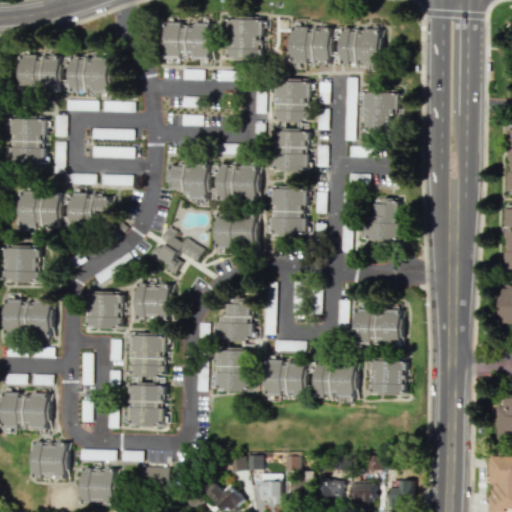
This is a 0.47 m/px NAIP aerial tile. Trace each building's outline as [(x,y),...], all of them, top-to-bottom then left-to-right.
[(227,18),(227,57),(260,58),(261,19),(227,18)] [(167,23),(166,57),(211,58),(212,24),(167,23)] [(293,63),(333,62),(332,26),(292,27),(293,63)] [(342,63),(364,63),(364,69),(384,69),(383,28),(342,29),(342,63)] [(21,90),(70,91),(71,55),(23,54),(21,90)] [(112,92),(113,57),(72,57),(71,91),(112,92)] [(276,78),(274,121),(310,122),(312,79),(276,78)] [(329,129),(329,81),(319,81),(318,129),(329,129)] [(391,114),(399,114),(400,92),(364,92),(363,107),(367,107),(367,132),(391,132),(391,114)] [(98,100),(68,100),(68,108),(97,109),(98,100)] [(55,135),(66,136),(67,114),(55,114),(55,135)] [(202,115),(181,116),(181,125),(202,124),(202,115)] [(13,118),(12,146),(11,146),(10,164),(43,164),(45,119),(13,118)] [(274,171),(308,172),(309,123),(307,123),(307,129),(275,128),(274,171)] [(65,170),(65,141),(55,140),(54,170),(65,170)] [(328,144),(318,144),(317,165),(327,165),(328,144)] [(211,164),(168,162),(167,189),(185,189),(185,198),(209,199),(211,164)] [(219,163),(218,199),(259,200),(260,164),(219,163)] [(369,174),(349,173),(349,181),(369,182),(369,174)] [(271,189),(271,204),(277,204),(277,217),(271,217),(271,234),(306,234),(306,189),(271,189)] [(22,228),(93,227),(93,220),(113,220),(112,192),(22,193),(22,228)] [(400,198),(367,198),(368,239),(401,238),(400,198)] [(256,250),(256,210),(217,210),(217,249),(256,250)] [(325,223),(316,223),(315,236),(324,237),(325,223)] [(205,248),(167,228),(160,242),(158,241),(149,258),(174,272),(184,253),(198,260),(205,248)] [(5,245),(5,282),(40,282),(40,246),(5,245)] [(274,334),(276,281),(266,281),(264,333),(274,334)] [(138,320),(171,321),(172,284),(139,283),(138,320)] [(511,324),(511,284),(501,284),(500,325),(511,324)] [(312,314),(321,314),(322,288),(313,288),(312,314)] [(123,292),(87,291),(86,328),(122,329),(123,292)] [(6,335),(54,335),(54,301),(20,300),(20,293),(7,293),(6,335)] [(227,298),(227,317),(218,316),(217,341),(256,343),(256,331),(254,331),(255,299),(227,298)] [(356,308),(357,342),(403,341),(403,308),(356,308)] [(130,374),(167,375),(168,334),(131,332),(130,374)] [(109,360),(120,360),(120,339),(110,339),(109,360)] [(254,391),(255,349),(216,349),(216,390),(254,391)] [(267,396),(307,396),(307,359),(267,359),(267,396)] [(405,395),(406,360),(370,360),(370,394),(405,395)] [(355,398),(356,362),(318,361),(316,397),(355,398)] [(128,425),(165,427),(167,385),(129,384),(128,425)] [(3,428),(50,429),(51,393),(4,391),(3,428)] [(496,405),(496,439),(511,438),(511,393),(501,394),(502,405),(496,405)] [(68,478),(69,442),(35,441),(34,477),(68,478)] [(300,454),(286,454),(286,469),(300,469),(300,454)] [(511,511),(511,455),(488,456),(488,484),(489,484),(488,511),(511,511)] [(170,467),(142,466),(141,485),(169,486),(170,467)] [(116,504),(117,467),(83,467),(82,504),(116,504)] [(314,470),(307,471),(307,479),(292,480),(293,499),(315,498),(314,470)] [(282,473),(260,473),(261,502),(282,502),(282,473)] [(321,496),(342,496),(343,480),(322,479),(321,496)] [(412,479),(400,479),(401,487),(390,487),(391,508),(413,507),(412,479)] [(233,511),(246,500),(231,484),(224,491),(214,480),(206,488),(227,511),(233,511)] [(376,483),(353,483),(353,502),(375,502),(376,483)]
